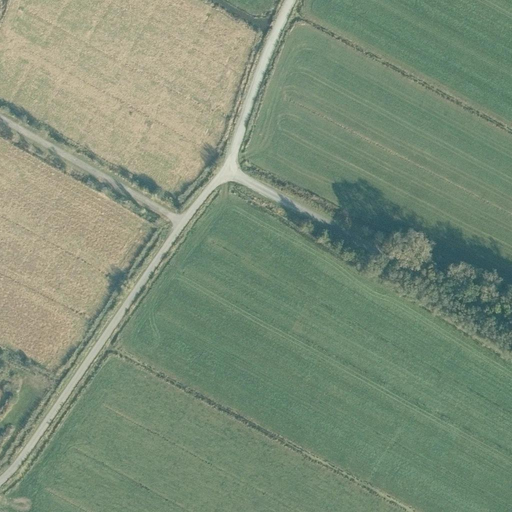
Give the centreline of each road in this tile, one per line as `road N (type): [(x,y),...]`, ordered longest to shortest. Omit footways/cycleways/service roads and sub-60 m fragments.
road 1 (residential): [(229,172),(511,322)]
road 2 (unclassified): [(182,222),(0,480)]
road 3 (unclassified): [(182,222),(0,117)]
road 4 (residential): [(290,0),(229,172)]
